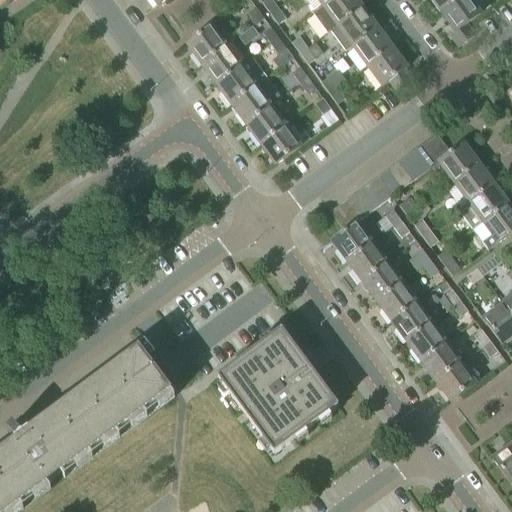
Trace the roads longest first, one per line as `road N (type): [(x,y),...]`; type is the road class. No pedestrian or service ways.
road 1 (residential): [(0,413),(267,223)]
road 2 (tertiary): [(433,444),(267,223)]
road 3 (tertiary): [(0,271),(191,122)]
road 4 (residential): [(267,223),(455,83)]
road 5 (residential): [(191,122),(105,0)]
road 6 (tertiary): [(267,223),(191,122)]
